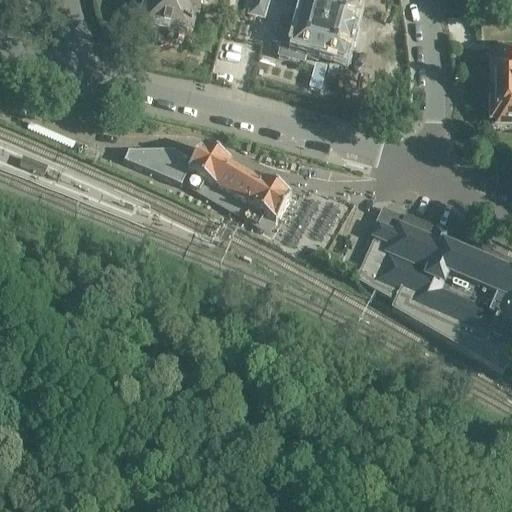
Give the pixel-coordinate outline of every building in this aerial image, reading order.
[(134,6),(130,26),(142,29),(142,32),(187,42),(187,40),(189,40),(193,23),(194,23),(198,0),(147,0),(146,9),(134,6)] [(252,0),(248,17),(264,21),(269,0),(252,0)] [(351,33),(350,33),(355,14),(305,1),(304,7),(292,4),(288,21),(280,19),(272,46),(280,48),(277,60),(302,66),(305,55),(341,64),(346,47),(347,47),(351,33)] [(511,53),(490,54),(490,92),(511,92),(511,53)] [(511,92),(490,92),(490,131),(511,131),(511,92)] [(243,221),(258,230),(263,221),(274,228),(289,202),(261,185),(259,188),(228,170),(230,167),(201,150),(192,166),(171,154),(128,155),(124,166),(179,190),(187,177),(248,213),(243,221)] [(378,231),(355,283),(396,301),(392,309),(502,378),(506,369),(511,371),(511,367),(511,266),(405,219),(404,221),(382,212),(374,230),(378,231)] [(329,254),(319,249),(313,259),(324,264),(329,254)]
